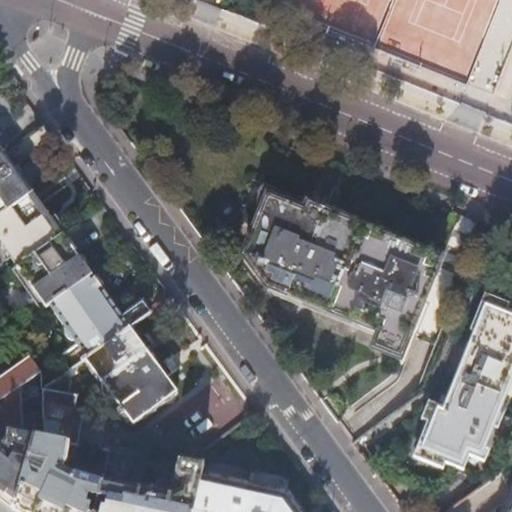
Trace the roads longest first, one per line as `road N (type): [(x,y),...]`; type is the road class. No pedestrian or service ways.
road 1 (residential): [(367,511),(56,102)]
road 2 (tertiary): [(95,14),(511,181)]
